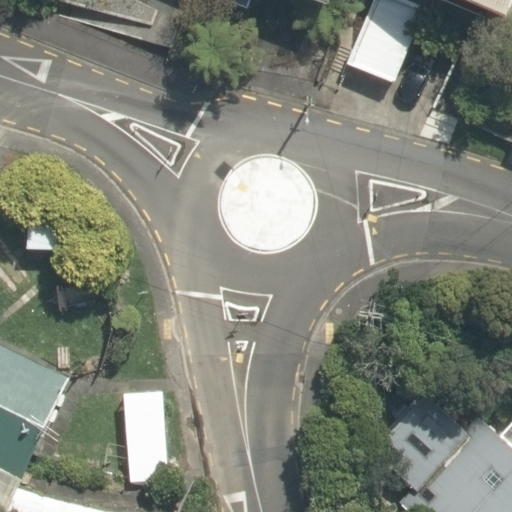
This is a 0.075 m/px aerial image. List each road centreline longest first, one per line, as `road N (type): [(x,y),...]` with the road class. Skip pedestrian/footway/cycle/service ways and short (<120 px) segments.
road 1 (residential): [(261,511),(241,362),(257,274)]
road 2 (residential): [(0,79),(79,105),(206,171)]
road 3 (residential): [(206,171),(239,139),(284,134),(324,157),(341,200)]
road 4 (residential): [(341,200),(406,195),(511,218)]
road 5 (residential): [(257,274),(236,267),(205,235),(199,192),(206,171)]
road 6 (residential): [(341,200),(339,221),(317,257),(299,269),(257,274)]
